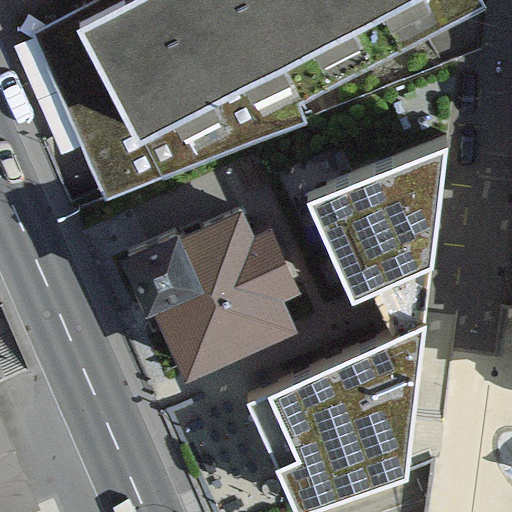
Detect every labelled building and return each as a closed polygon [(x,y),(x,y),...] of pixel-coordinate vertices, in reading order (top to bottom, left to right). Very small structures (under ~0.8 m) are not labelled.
[(107,0),(35,34),(105,204),(307,125),(299,105),(356,77),(484,8),(479,0),(107,0)] [(446,121),(305,183),(351,287),(431,251),(446,121)] [(161,287),(192,359),(294,315),(278,279),(290,274),(267,220),(255,225),(244,200),(186,224),(183,216),(129,238),(151,291),(161,287)] [(429,311),(247,396),(297,505),(409,463),(429,311)] [(0,399),(0,511),(42,511),(43,511),(0,399)]
